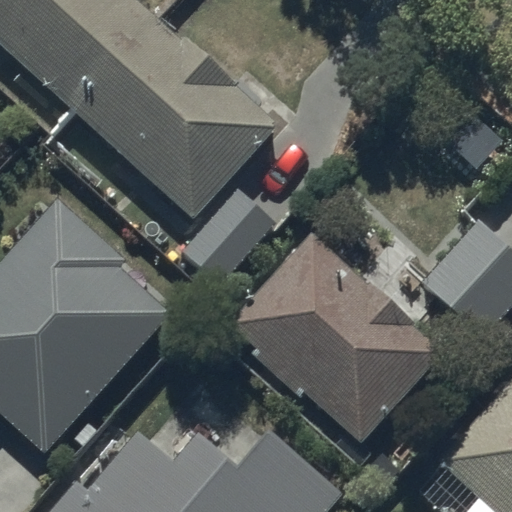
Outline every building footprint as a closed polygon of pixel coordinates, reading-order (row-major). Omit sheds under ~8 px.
[(0,0),(0,44),(74,111),(156,19),(134,0),(0,0)] [(199,223),(283,129),(156,19),(74,111),(199,223)] [(224,301),(279,238),(240,204),(185,267),(224,301)] [(59,216),(0,281),(0,430),(2,428),(48,470),(174,331),(123,285),(128,279),(59,216)] [(511,263),(481,235),(424,298),(484,352),(511,320),(511,263)] [(451,360),(322,243),(241,332),(369,449),(451,360)] [(511,511),(511,384),(434,469),(481,511),(511,511)] [(77,503),(69,511),(342,511),(271,451),(241,486),(201,451),(175,481),(140,451),(87,511),(77,503)]
